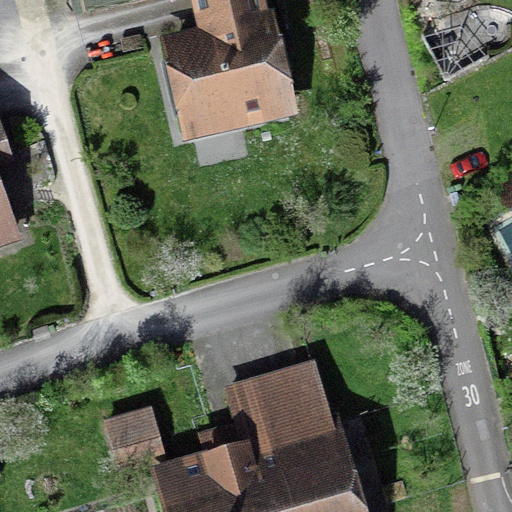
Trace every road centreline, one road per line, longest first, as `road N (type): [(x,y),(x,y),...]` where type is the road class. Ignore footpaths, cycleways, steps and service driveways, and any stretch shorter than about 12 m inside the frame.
road 1 (residential): [(0,377),(114,335),(427,251)]
road 2 (residential): [(497,511),(427,251)]
road 3 (residential): [(427,251),(358,0)]
